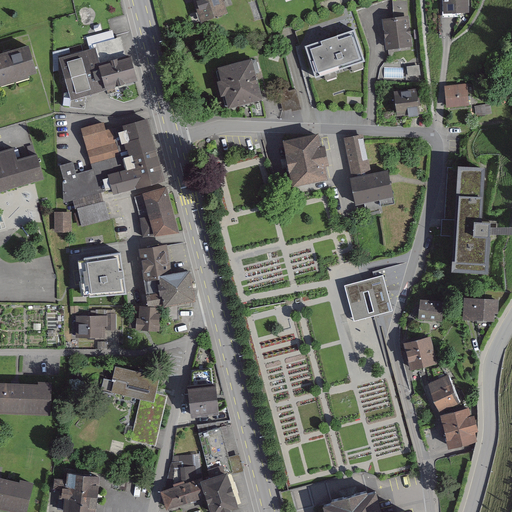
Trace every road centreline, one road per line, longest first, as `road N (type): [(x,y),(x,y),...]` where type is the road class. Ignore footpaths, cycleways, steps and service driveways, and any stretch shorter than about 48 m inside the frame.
road 1 (residential): [(431,511),(392,336),(440,134)]
road 2 (residential): [(213,299),(186,357),(152,511)]
road 3 (primary): [(213,299),(269,511)]
road 4 (residential): [(470,511),(489,438),(489,372),(511,320)]
road 5 (primary): [(171,128),(213,299)]
road 6 (residential): [(171,128),(339,132)]
road 7 (primary): [(138,0),(171,128)]
